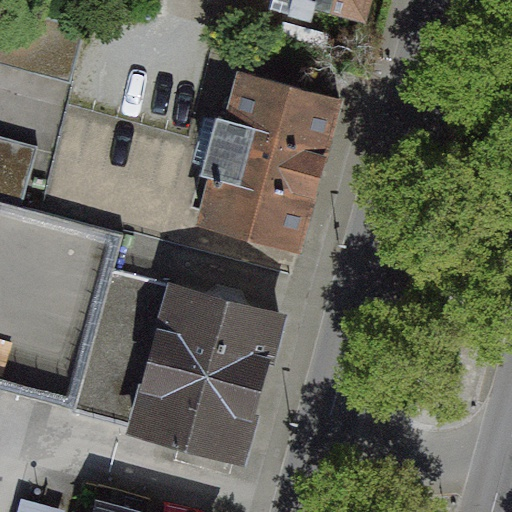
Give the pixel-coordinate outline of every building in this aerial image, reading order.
[(312,0),(366,15),(370,0),(312,0)] [(88,30),(0,6),(0,66),(73,86),(88,30)] [(343,99),(245,74),(232,123),(224,121),(225,120),(222,119),(208,174),(219,177),(207,225),(304,250),(343,99)] [(0,199),(29,207),(44,150),(0,138),(0,199)] [(77,407),(134,423),(171,289),(114,273),(77,407)] [(282,316),(179,288),(159,360),(263,388),(282,316)] [(263,388),(159,360),(140,429),(244,457),(263,388)] [(57,511),(22,503),(19,511),(57,511)]
